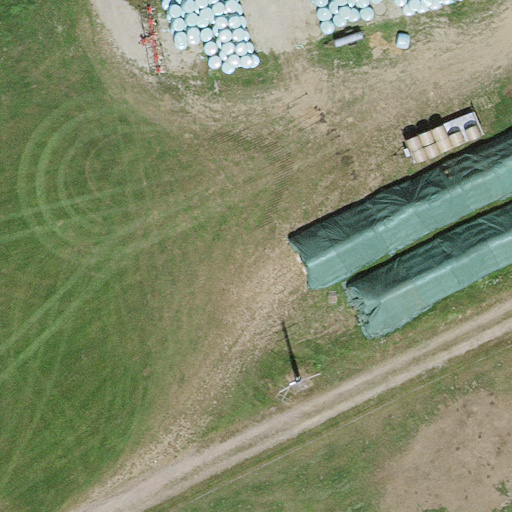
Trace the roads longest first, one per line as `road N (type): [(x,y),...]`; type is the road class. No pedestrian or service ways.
road 1 (trunk): [(0,497),(511,216)]
road 2 (track): [(121,511),(511,312)]
